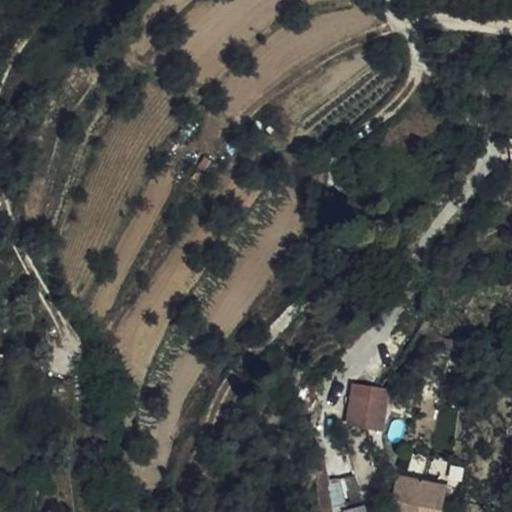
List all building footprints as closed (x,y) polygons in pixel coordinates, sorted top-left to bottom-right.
[(465,360),(467,342),(452,340),(449,357),(465,360)] [(388,403),(362,398),(352,396),(352,426),(381,424),(388,403)] [(321,454),(314,456),(319,481),(316,481),(318,499),(331,497),(321,454)] [(358,472),(329,478),(336,508),(364,501),(358,472)] [(53,490),(51,478),(40,479),(44,509),(66,506),(64,489),(53,490)] [(410,480),(407,496),(451,500),(453,489),(410,480)] [(451,500),(407,496),(403,511),(419,511),(420,508),(439,511),(440,511),(443,503),(450,505),(451,500)] [(334,511),(331,497),(318,499),(317,499),(319,511),(334,511)]
